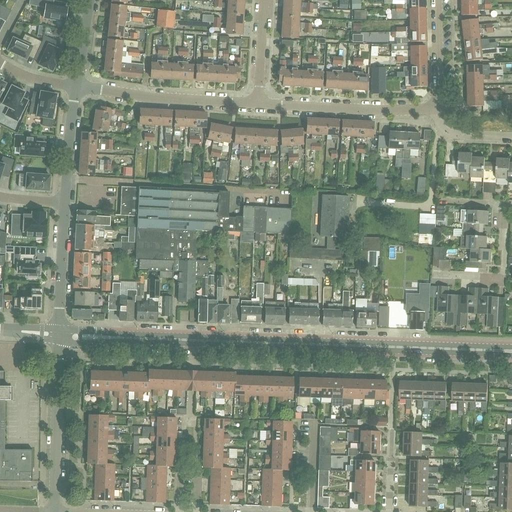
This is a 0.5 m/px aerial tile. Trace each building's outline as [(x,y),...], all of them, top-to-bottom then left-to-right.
[(6,8),(11,11),(15,3),(8,0),(6,0),(3,7),(6,8)] [(64,22),(67,9),(67,8),(53,6),(54,1),(49,0),(29,0),(29,5),(45,8),(44,18),(64,22)] [(404,5),(403,5),(403,10),(407,10),(409,10),(424,9),(423,0),(408,0),(409,5),(407,5),(404,5)] [(225,3),(225,8),(227,8),(227,14),(243,14),(243,4),(225,3)] [(111,5),(110,16),(129,18),(130,13),(125,13),(125,7),(111,5)] [(481,5),(463,6),(463,16),(478,16),(478,10),(486,10),(486,9),(492,9),(492,5),(485,5),(482,5),(481,5)] [(301,8),(283,6),(283,17),(298,18),(298,12),(301,13),(301,8)] [(424,9),(407,10),(403,10),(395,10),(392,10),(392,19),(409,19),(410,21),(424,21),(424,9)] [(158,10),(157,22),(156,27),(156,28),(164,29),(169,29),(173,30),(175,12),(158,10)] [(227,19),(224,19),(224,24),(242,25),(243,14),(227,14),(227,19)] [(110,16),(109,26),(123,27),(124,22),(129,23),(129,18),(110,16)] [(283,17),(282,27),(300,28),(300,23),(297,23),(298,18),(283,17)] [(463,22),(464,32),(481,30),(483,30),(486,29),(493,28),(498,28),(498,24),(493,24),(479,26),(478,20),(463,22)] [(407,28),(407,33),(425,32),(424,21),(410,21),(410,28),(407,28)] [(353,23),(353,32),(361,32),(361,23),(353,23)] [(242,25),(224,24),(224,28),(226,29),(226,34),(241,35),(242,25)] [(123,27),(109,26),(108,37),(127,39),(128,33),(123,33),(123,27)] [(297,33),(300,33),(300,28),(282,27),(281,37),(297,38),(297,33)] [(464,32),(466,42),(480,40),(480,34),(483,33),(483,30),(481,30),(464,32)] [(407,33),(403,33),(396,33),(396,39),(407,38),(407,37),(410,37),(410,43),(425,43),(425,32),(407,33)] [(42,42),(39,49),(45,52),(39,65),(38,65),(39,66),(39,65),(42,67),(43,67),(48,69),(48,70),(49,70),(52,71),(52,72),(53,71),(52,71),(55,65),(56,65),(56,64),(58,58),(59,58),(61,51),(62,52),(62,51),(61,51),(54,48),(57,42),(43,35),(42,42)] [(35,56),(39,49),(42,42),(31,37),(27,45),(13,38),(11,42),(9,41),(6,48),(8,49),(8,50),(7,50),(7,51),(8,51),(26,59),(26,60),(27,59),(26,59),(29,53),(35,56)] [(480,40),(466,42),(467,52),(485,50),(486,50),(489,49),(497,48),(496,43),(489,43),(488,39),(480,40)] [(106,51),(126,53),(126,48),(121,48),(122,42),(107,40),(106,51)] [(396,57),(396,58),(408,58),(425,57),(425,47),(410,47),(410,51),(402,51),(402,45),(390,46),(391,57),(396,57)] [(485,50),(467,52),(468,62),(483,60),(482,56),(486,55),(497,54),(497,48),(489,49),(486,50),(485,50)] [(106,51),(105,61),(120,62),(120,57),(125,58),(126,53),(106,51)] [(306,72),(301,72),(301,87),(311,87),(312,68),(312,56),(307,56),(306,72)] [(312,68),(311,87),(320,88),(321,83),(321,74),(316,73),(317,66),(317,56),(312,56),(312,68)] [(410,62),(410,68),(425,67),(425,57),(408,58),(396,58),(396,62),(410,62)] [(227,68),(227,83),(234,83),(234,79),(239,79),(240,59),(240,58),(235,58),(234,68),(227,68)] [(162,59),(157,59),(156,65),(151,64),(151,79),(161,79),(162,59)] [(167,59),(162,59),(161,79),(171,80),(171,65),(166,65),(167,59)] [(176,66),(171,65),(171,80),(181,80),(182,60),(177,60),(176,66)] [(191,81),(192,66),(187,66),(187,60),(182,60),(181,80),(191,81)] [(126,63),(120,62),(105,61),(104,72),(113,72),(113,75),(125,77),(126,63)] [(206,82),(207,61),(202,61),(201,67),(196,67),(195,81),(206,82)] [(212,62),(207,61),(206,82),(216,82),(217,68),(212,67),(212,62)] [(285,61),(280,61),(279,81),(282,81),(282,85),(290,86),(291,72),(284,71),(285,61)] [(227,83),(227,68),(228,63),(222,62),(222,68),(217,68),(216,82),(227,83)] [(143,65),(126,63),(125,77),(142,78),(143,65)] [(291,72),(290,86),(301,87),(301,72),(296,72),(296,67),(291,66),(291,72)] [(468,66),(468,76),(486,76),(490,76),(496,76),(496,75),(496,72),(496,71),(489,71),(489,66),(483,66),(468,66)] [(403,78),(405,78),(425,77),(425,67),(410,68),(403,68),(403,72),(403,78)] [(371,68),(371,78),(385,78),(385,68),(371,68)] [(336,88),(337,69),(331,69),(331,74),(325,74),(325,88),(336,88)] [(341,75),(342,69),(337,69),(336,88),(346,89),(347,75),(341,75)] [(352,75),(347,75),(346,89),(356,89),(357,70),(352,70),(352,75)] [(362,70),(357,70),(356,89),(366,90),(367,76),(362,76),(362,70)] [(468,76),(468,86),(483,86),(483,81),(485,81),(496,81),(496,80),(496,76),(490,76),(486,76),(468,76)] [(405,78),(405,86),(405,91),(414,91),(414,88),(426,88),(425,77),(405,78)] [(371,83),(371,94),(385,94),(385,83),(382,83),(382,88),(375,88),(374,83),(371,83)] [(18,106),(22,97),(24,93),(23,92),(24,90),(17,87),(16,89),(11,86),(2,104),(11,109),(7,116),(17,122),(24,109),(18,106)] [(468,86),(468,97),(488,96),(487,91),(483,91),(483,86),(468,86)] [(40,92),(40,94),(38,103),(31,102),(29,114),(36,115),(36,116),(44,118),(42,126),(51,127),(54,111),(53,111),(56,95),(40,92)] [(468,97),(468,107),(483,107),(483,110),(502,110),(502,102),(502,96),(497,96),(491,96),(488,96),(468,97)] [(95,111),(94,120),(109,122),(110,115),(119,116),(120,111),(100,108),(100,112),(95,111)] [(144,130),(149,131),(150,110),(140,110),(139,125),(144,125),(144,130)] [(149,131),(154,131),(155,126),(160,126),(160,111),(150,110),(149,131)] [(160,111),(160,126),(165,126),(164,131),(164,135),(170,135),(170,132),(171,116),(171,111),(160,111)] [(185,127),(185,112),(175,112),(174,132),(179,132),(180,127),(185,127)] [(194,136),(194,133),(195,113),(185,112),(185,127),(189,127),(189,144),(194,144),(194,136)] [(195,113),(194,133),(200,133),(200,128),(206,128),(206,113),(195,113)] [(315,151),(316,144),(316,140),(317,120),(307,119),(306,134),(311,134),(311,139),(310,149),(310,150),(315,151)] [(109,122),(94,120),(92,130),(107,132),(108,127),(113,128),(113,123),(109,122)] [(327,120),(317,120),(316,140),(321,140),(321,134),(326,135),(327,120)] [(338,121),(327,120),(326,135),(331,135),(331,141),(337,141),(338,121)] [(351,136),(352,122),(342,121),(341,141),(346,142),(346,136),(351,136)] [(363,122),(352,122),(351,136),(357,136),(356,142),(361,142),(363,122)] [(373,123),(363,122),(361,142),(366,142),(367,137),(372,137),(373,123)] [(210,129),(208,139),(213,140),(212,145),(217,146),(221,127),(211,124),(210,129)] [(216,150),(215,157),(219,158),(222,147),(223,142),(228,143),(230,134),(232,129),(221,127),(217,146),(216,150)] [(243,161),(244,149),(245,130),(235,129),(234,143),(240,144),(239,160),(243,161)] [(245,130),(244,149),(243,161),(248,161),(249,144),(254,144),(254,130),(245,130)] [(265,151),(266,131),(254,130),(254,144),(260,145),(259,150),(265,151)] [(302,134),(301,130),(291,131),(292,151),(296,150),(297,150),(297,145),(303,144),(302,134)] [(276,131),(266,131),(265,151),(269,151),(270,145),(275,146),(276,131)] [(291,131),(280,132),(281,137),(281,146),(280,146),(280,155),(287,154),(287,151),(292,151),(291,131)] [(389,132),(389,136),(388,148),(396,149),(395,167),(401,167),(404,133),(389,132)] [(81,133),(81,143),(101,144),(105,145),(112,145),(112,140),(101,139),(95,139),(96,134),(91,134),(81,133)] [(419,134),(404,133),(401,167),(401,178),(410,179),(411,163),(409,163),(409,158),(410,150),(418,150),(419,134)] [(43,157),(44,149),(42,149),(43,138),(15,136),(14,147),(20,148),(20,155),(43,157)] [(101,144),(81,143),(80,153),(95,154),(95,149),(101,150),(101,144)] [(80,153),(79,164),(99,165),(99,160),(94,159),(95,154),(80,153)] [(446,164),(445,177),(452,177),(459,178),(459,173),(471,174),(472,158),(472,154),(460,153),(459,158),(453,157),(452,165),(446,164)] [(0,176),(0,175),(1,173),(9,175),(14,160),(3,157),(0,164),(0,163),(0,176)] [(485,159),(472,158),(471,174),(471,178),(484,178),(484,183),(490,183),(491,163),(485,163),(485,159)] [(497,164),(491,163),(490,183),(496,184),(496,179),(509,180),(510,163),(510,160),(497,159),(497,164)] [(79,164),(79,174),(93,175),(94,170),(99,170),(99,165),(79,164)] [(219,168),(218,168),(217,180),(225,181),(226,169),(219,168)] [(191,180),(192,169),(183,169),(183,180),(191,180)] [(50,176),(38,175),(27,174),(19,174),(18,187),(26,187),(26,189),(34,190),(40,190),(48,191),(49,188),(51,188),(51,179),(49,178),(50,176)] [(376,175),(375,179),(375,193),(383,194),(384,176),(376,175)] [(417,177),(416,192),(424,193),(425,178),(417,177)] [(137,228),(195,231),(217,232),(240,233),(241,233),(242,218),(235,217),(235,219),(227,218),(229,192),(132,187),(122,187),(121,216),(137,217),(137,228)] [(322,195),(320,236),(327,237),(327,250),(335,250),(335,237),(346,238),(346,234),(348,197),(322,195)] [(446,206),(438,206),(437,221),(445,221),(446,206)] [(241,233),(253,233),(254,221),(254,207),(243,207),(242,218),(241,233)] [(254,207),(254,221),(253,233),(255,233),(255,234),(263,234),(265,234),(266,210),(266,208),(254,207)] [(266,210),(265,234),(277,234),(289,235),(290,209),(266,208),(266,210)] [(461,210),(460,223),(463,223),(463,229),(480,230),(480,225),(484,225),(488,225),(489,212),(486,211),(474,211),(469,211),(461,210)] [(11,236),(24,236),(45,237),(46,213),(43,213),(43,211),(35,211),(35,213),(32,213),(32,214),(24,213),(23,225),(11,224),(11,236)] [(77,221),(77,225),(110,227),(110,217),(95,216),(95,212),(76,211),(76,221),(77,221)] [(75,234),(104,235),(104,231),(113,231),(114,227),(110,227),(77,225),(75,225),(75,234)] [(128,243),(136,243),(137,228),(129,227),(128,243)] [(136,251),(136,260),(139,260),(138,269),(148,270),(148,271),(159,271),(173,272),(178,272),(178,291),(177,302),(184,302),(190,302),(193,302),(193,294),(194,277),(194,261),(195,231),(137,228),(136,243),(136,251)] [(462,237),(461,249),(467,249),(472,249),(487,250),(488,237),(483,237),(480,236),(480,230),(463,229),(463,236),(462,236),(462,237)] [(253,233),(241,233),(240,233),(240,242),(253,243),(253,233)] [(75,234),(75,241),(103,243),(103,239),(104,235),(75,234)] [(263,242),(263,234),(255,234),(254,242),(263,242)] [(353,238),(344,238),(344,251),(353,251),(353,238)] [(379,251),(380,239),(363,238),(363,250),(379,251)] [(103,247),(103,243),(75,241),(74,250),(92,251),(93,247),(103,247)] [(121,248),(121,250),(136,251),(136,243),(128,243),(121,242),(121,248)] [(19,260),(18,260),(17,273),(27,273),(26,277),(39,277),(39,270),(38,270),(38,261),(33,261),(33,257),(35,257),(35,247),(20,247),(19,260)] [(466,261),(466,268),(479,269),(483,269),(483,263),(487,263),(491,263),(492,250),(487,250),(472,249),(471,261),(466,261)] [(325,261),(334,261),(334,250),(326,250),(325,261)] [(334,250),(334,261),(343,262),(343,251),(334,250)] [(367,251),(367,266),(376,267),(377,256),(379,256),(379,252),(367,251)] [(102,252),(102,262),(111,263),(111,253),(102,252)] [(74,253),(74,265),(90,265),(90,254),(74,253)] [(207,288),(207,286),(208,275),(208,261),(194,261),(194,277),(202,278),(201,301),(197,301),(197,323),(206,324),(206,306),(207,300),(207,288)] [(74,265),(73,277),(89,277),(90,265),(74,265)] [(102,266),(101,274),(110,275),(111,266),(102,266)] [(135,295),(135,302),(137,302),(136,321),(156,322),(157,315),(157,311),(162,311),(162,315),(161,317),(171,317),(172,297),(159,297),(159,291),(160,287),(160,280),(149,280),(149,296),(147,296),(146,303),(141,303),(141,296),(142,296),(142,276),(137,276),(136,288),(136,290),(136,292),(136,295),(135,295)] [(73,289),(81,289),(89,289),(89,277),(73,277),(73,289)] [(101,281),(101,291),(110,291),(110,281),(101,281)] [(108,295),(108,299),(119,299),(120,301),(120,311),(120,312),(119,320),(132,320),(132,312),(133,302),(135,302),(135,295),(136,295),(136,292),(136,290),(120,290),(120,283),(112,283),(112,284),(112,294),(108,294),(108,295)] [(250,306),(250,324),(253,324),(253,325),(257,325),(258,324),(260,324),(260,308),(260,307),(262,307),(263,295),(263,284),(257,284),(256,295),(256,298),(258,298),(258,302),(251,302),(250,306)] [(407,302),(406,313),(411,313),(410,330),(423,331),(423,323),(424,323),(430,323),(431,285),(420,284),(420,295),(420,302),(407,302)] [(20,301),(14,300),(13,308),(19,309),(19,310),(33,310),(41,310),(41,302),(42,289),(41,289),(41,286),(31,285),(30,298),(20,298),(20,301)] [(438,298),(438,312),(447,312),(447,325),(457,325),(459,296),(452,295),(448,295),(449,293),(449,287),(439,287),(438,298)] [(216,301),(216,302),(216,324),(228,324),(228,307),(221,306),(222,288),(216,288),(216,291),(216,301)] [(459,296),(457,325),(467,326),(468,313),(478,314),(479,289),(469,288),(469,294),(468,296),(464,296),(459,296)] [(479,289),(478,314),(487,314),(487,327),(497,327),(499,327),(503,327),(504,299),(504,298),(493,297),(489,297),(489,295),(489,289),(479,289)] [(93,293),(83,292),(75,292),(74,309),(90,310),(91,309),(91,306),(93,306),(93,293)] [(342,292),(341,311),(341,327),(344,327),(345,328),(348,328),(349,327),(351,327),(351,311),(347,311),(348,292),(342,292)] [(207,300),(206,306),(206,324),(216,324),(216,302),(216,301),(207,300)] [(357,329),(361,329),(362,327),(365,328),(366,312),(366,310),(366,309),(366,301),(356,300),(355,309),(358,309),(358,311),(355,311),(355,327),(356,328),(357,329)] [(246,324),(250,324),(250,306),(251,302),(240,302),(240,307),(240,324),(241,324),(242,325),(245,325),(246,324)] [(270,324),(274,324),(274,303),(264,302),(264,324),(265,324),(266,326),(269,326),(270,324)] [(283,325),(284,309),(284,303),(274,303),(274,324),(277,324),(278,326),(281,326),(282,325),(283,325)] [(294,325),(298,325),(298,304),(293,303),(293,310),(288,309),(288,325),(289,325),(290,326),(293,327),(294,325)] [(298,304),(298,325),(301,325),(302,327),(305,327),(306,326),(307,326),(308,304),(303,304),(298,304)] [(313,304),(308,304),(307,326),(311,326),(311,327),(315,327),(316,326),(317,326),(318,310),(313,310),(313,304)] [(328,326),(332,326),(332,305),(327,305),(327,311),(322,310),(321,326),(323,326),(324,328),(327,328),(328,326)] [(337,305),(332,305),(332,326),(335,327),(335,328),(339,328),(340,327),(341,327),(341,311),(337,311),(337,305)] [(72,309),(72,315),(72,319),(103,320),(103,311),(101,311),(101,312),(99,312),(100,309),(91,309),(90,310),(74,309),(72,309)] [(366,310),(366,312),(365,328),(368,328),(369,329),(372,329),(373,328),(375,328),(375,312),(373,312),(373,309),(366,309),(366,310)] [(157,396),(158,371),(148,370),(148,373),(148,389),(153,390),(153,396),(157,396)] [(0,481),(21,481),(21,482),(32,482),(32,450),(4,450),(4,400),(9,400),(9,387),(5,387),(5,371),(0,371),(0,481)] [(99,397),(100,372),(90,371),(90,378),(89,378),(89,383),(90,384),(89,390),(95,390),(95,397),(99,397)] [(168,371),(158,371),(157,396),(162,397),(162,390),(167,390),(168,371)] [(177,371),(168,371),(167,390),(172,390),(172,397),(176,397),(177,371)] [(181,390),(187,391),(188,372),(177,371),(176,397),(181,397),(181,390)] [(110,372),(100,372),(99,397),(104,398),(104,391),(109,391),(110,372)] [(119,372),(110,372),(109,391),(115,391),(114,398),(119,398),(119,372)] [(129,373),(119,372),(119,398),(123,398),(123,392),(128,392),(129,373)] [(205,398),(206,372),(196,372),(195,391),(201,391),(201,398),(205,398)] [(216,373),(206,372),(205,398),(209,398),(210,391),(215,392),(216,373)] [(129,373),(128,392),(134,392),(133,399),(138,399),(139,373),(129,373)] [(148,373),(139,373),(138,399),(142,399),(142,392),(148,392),(148,389),(148,373)] [(215,398),(215,399),(224,399),(225,373),(216,373),(215,392),(215,398)] [(225,373),(224,399),(229,399),(229,392),(234,392),(235,376),(235,373),(225,373)] [(245,377),(235,376),(234,392),(234,395),(240,395),(240,402),(244,402),(245,377)] [(254,377),(245,377),(244,402),(248,402),(248,396),(254,396),(254,377)] [(254,377),(254,396),(259,396),(259,403),(263,403),(264,377),(254,377)] [(274,378),(264,377),(263,403),(267,403),(268,396),(273,397),(274,378)] [(298,397),(309,398),(310,379),(307,379),(307,377),(302,377),(302,379),(299,378),(298,397)] [(313,379),(310,379),(309,398),(320,398),(321,379),(318,379),(318,377),(313,377),(313,379)] [(283,378),(274,378),(273,397),(278,397),(278,403),(282,404),(283,378)] [(283,378),(282,404),(287,404),(287,397),(293,397),(293,378),(283,378)] [(320,398),(331,398),(332,380),(329,379),(329,378),(324,378),(324,379),(321,379),(320,398)] [(332,380),(331,398),(331,406),(342,406),(342,405),(342,380),(339,380),(340,379),(335,378),(335,380),(332,380)] [(342,399),(342,405),(346,405),(346,399),(353,399),(353,380),(350,380),(350,379),(345,379),(345,380),(342,380),(342,399)] [(356,380),(353,380),(353,399),(363,399),(364,381),(361,380),(361,379),(356,379),(356,380)] [(367,381),(364,381),(363,399),(374,400),(375,381),(372,381),(372,379),(367,379),(367,381)] [(375,381),(374,400),(385,400),(386,381),(383,381),(383,380),(378,379),(378,381),(375,381)] [(411,409),(412,400),(412,382),(400,382),(400,399),(406,400),(406,409),(411,409)] [(424,383),(412,382),(412,400),(418,400),(417,410),(423,410),(423,400),(424,383)] [(434,410),(434,401),(435,383),(424,383),(423,400),(429,400),(429,410),(434,410)] [(447,383),(435,383),(434,401),(441,401),(440,411),(445,411),(446,401),(447,383)] [(464,411),(464,401),(465,384),(453,384),(452,401),(459,401),(459,411),(463,411),(464,411)] [(476,384),(465,384),(464,401),(470,402),(470,412),(475,412),(475,402),(476,384)] [(488,385),(476,384),(475,402),(482,402),(481,412),(486,412),(487,402),(488,385)] [(89,415),(88,425),(107,426),(107,421),(114,421),(114,416),(89,415)] [(157,428),(176,428),(176,418),(151,417),(150,422),(157,422),(157,428)] [(387,419),(374,418),(373,421),(373,426),(387,426),(387,419)] [(204,429),(223,430),(223,424),(230,425),(230,420),(204,419),(204,429)] [(273,426),(272,431),(291,432),(292,422),(266,421),(266,426),(273,426)] [(88,425),(88,435),(114,436),(118,436),(118,432),(112,431),(112,426),(107,426),(88,425)] [(320,427),(319,441),(330,441),(330,427),(320,427)] [(150,433),(150,437),(175,438),(176,428),(157,428),(157,433),(150,433)] [(353,433),(353,442),(359,442),(379,443),(379,440),(380,440),(380,435),(379,435),(379,432),(363,431),(363,429),(353,428),(353,433)] [(204,429),(203,439),(229,440),(229,435),(223,435),(223,430),(204,429)] [(260,431),(260,441),(265,441),(291,442),(291,432),(272,431),(260,431)] [(404,444),(422,445),(432,445),(432,440),(422,440),(422,433),(405,433),(404,444)] [(88,435),(88,445),(107,445),(107,440),(118,440),(118,436),(114,436),(88,435)] [(500,448),(510,448),(511,447),(511,436),(510,436),(510,443),(500,442),(500,448)] [(156,441),(156,447),(175,447),(175,438),(150,437),(150,441),(156,441)] [(203,439),(203,448),(222,449),(222,444),(229,444),(229,440),(203,439)] [(272,445),(272,451),(291,451),(291,442),(265,441),(265,445),(272,445)] [(347,448),(347,456),(350,456),(359,457),(359,453),(378,454),(379,451),(380,451),(380,446),(379,446),(379,443),(359,442),(359,449),(347,448)] [(422,451),(422,445),(404,444),(404,456),(421,456),(431,457),(431,452),(422,451)] [(88,445),(87,454),(113,455),(113,451),(106,450),(107,445),(88,445)] [(175,447),(156,447),(156,452),(149,452),(149,456),(175,457),(175,447)] [(511,447),(510,448),(510,454),(500,454),(500,459),(509,459),(511,459),(511,447)] [(222,454),(222,449),(203,448),(203,458),(228,459),(229,455),(222,454)] [(290,461),(291,451),(272,451),(272,456),(265,456),(265,460),(290,461)] [(87,454),(87,464),(95,464),(106,465),(106,459),(113,459),(113,455),(87,454)] [(318,465),(318,470),(328,471),(330,471),(331,456),(329,456),(319,455),(318,465)] [(156,461),(156,466),(166,467),(175,467),(175,457),(149,456),(149,460),(156,461)] [(202,468),(211,468),(221,468),(222,463),(228,463),(228,459),(203,458),(202,468)] [(271,464),(271,470),(282,470),(282,471),(290,471),(290,461),(265,460),(265,464),(271,464)] [(345,465),(344,471),(355,472),(374,472),(374,469),(375,469),(375,464),(374,464),(374,461),(358,461),(349,460),(349,465),(345,465)] [(438,473),(438,468),(428,468),(429,461),(411,460),(411,472),(428,473),(438,473)] [(491,470),(491,475),(501,475),(511,475),(511,463),(501,463),(501,470),(491,470)] [(95,464),(95,476),(114,477),(114,465),(106,465),(95,464)] [(147,478),(166,478),(166,467),(156,466),(147,466),(147,478)] [(230,468),(221,468),(211,468),(211,480),(229,480),(230,468)] [(262,481),(281,482),(282,471),(282,470),(271,470),(263,469),(262,481)] [(318,481),(328,482),(328,471),(318,470),(318,481)] [(355,472),(354,482),(373,483),(374,480),(375,480),(375,475),(374,475),(374,472),(355,472)] [(428,479),(428,473),(411,472),(410,484),(428,484),(438,485),(438,480),(428,479)] [(491,486),(500,487),(511,487),(511,475),(501,475),(501,481),(491,481),(491,486)] [(95,476),(95,488),(114,489),(114,477),(95,476)] [(147,478),(146,490),(165,490),(166,478),(147,478)] [(211,480),(210,492),(229,492),(229,480),(211,480)] [(262,481),(262,493),(281,494),(281,482),(262,481)] [(328,487),(328,482),(318,481),(317,492),(322,492),(322,487),(328,487)] [(354,482),(354,493),(373,494),(373,491),(374,491),(375,486),(373,486),(373,483),(354,482)] [(428,491),(428,484),(410,484),(410,495),(428,496),(437,496),(437,491),(428,491)] [(490,498),(500,498),(511,498),(511,487),(500,487),(500,493),(490,493),(490,498)] [(114,489),(95,488),(94,501),(102,501),(113,501),(114,489)] [(165,490),(146,490),(146,502),(165,503),(165,490)] [(229,505),(229,492),(210,492),(210,505),(229,505)] [(322,492),(317,492),(317,508),(328,509),(329,497),(322,497),(322,496),(322,492)] [(262,493),(261,506),(280,507),(281,494),(262,493)] [(349,499),(348,509),(357,509),(357,505),(373,505),(373,502),(374,502),(374,497),(373,497),(373,494),(354,493),(354,499),(349,499)] [(427,502),(428,496),(410,495),(410,507),(427,507),(437,507),(437,502),(427,502)] [(511,510),(511,498),(500,498),(500,504),(490,504),(490,509),(500,509),(500,510),(511,510)]
